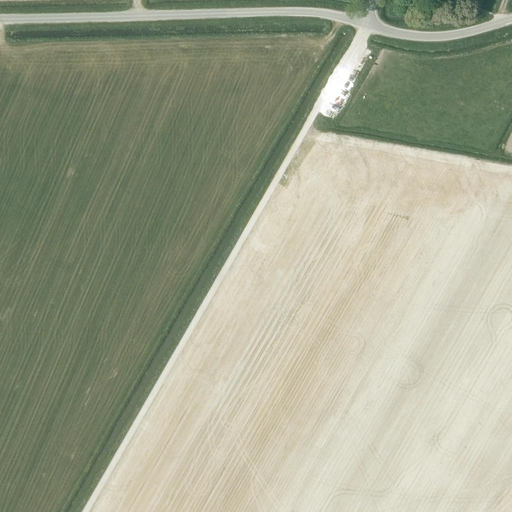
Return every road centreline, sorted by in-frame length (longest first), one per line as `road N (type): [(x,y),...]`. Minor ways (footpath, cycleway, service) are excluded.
road 1 (track): [(83,511),(368,22)]
road 2 (unclassified): [(511,19),(443,37),(324,13),(0,19)]
